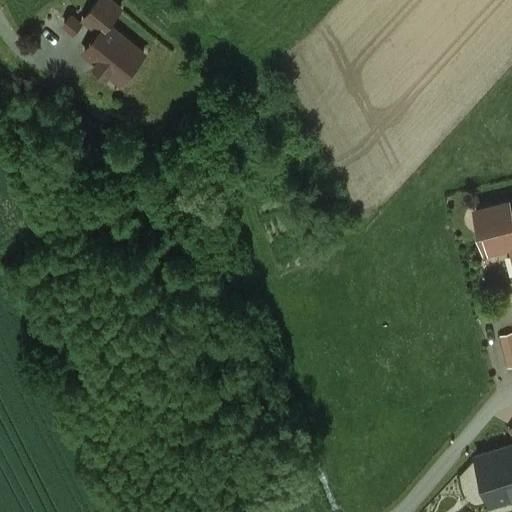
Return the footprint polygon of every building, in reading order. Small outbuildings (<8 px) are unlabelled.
[(108,0),(98,0),(80,23),(80,24),(84,19),(100,32),(106,24),(107,25),(120,9),(108,0)] [(80,23),(71,16),(63,25),(73,33),(80,24),(80,23)] [(107,25),(106,24),(100,32),(84,52),(97,63),(95,66),(107,76),(112,69),(123,79),(143,54),(107,25)] [(511,211),(511,212),(509,202),(476,210),(485,247),(511,241),(511,246),(511,211)] [(511,445),(477,456),(491,502),(511,495),(511,445)]
